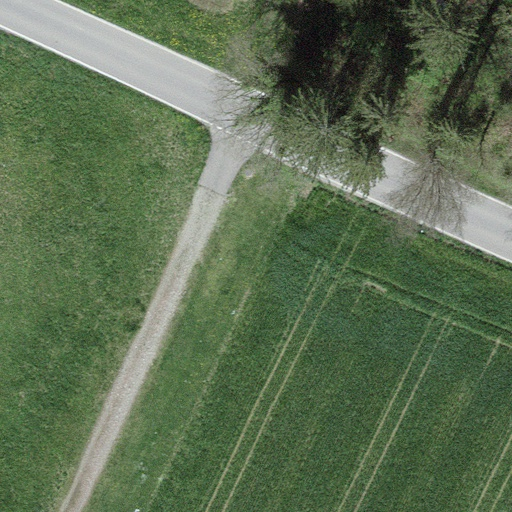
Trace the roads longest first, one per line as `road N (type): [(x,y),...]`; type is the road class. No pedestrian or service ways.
road 1 (residential): [(2,0),(511,233)]
road 2 (track): [(69,511),(239,109),(270,0)]
